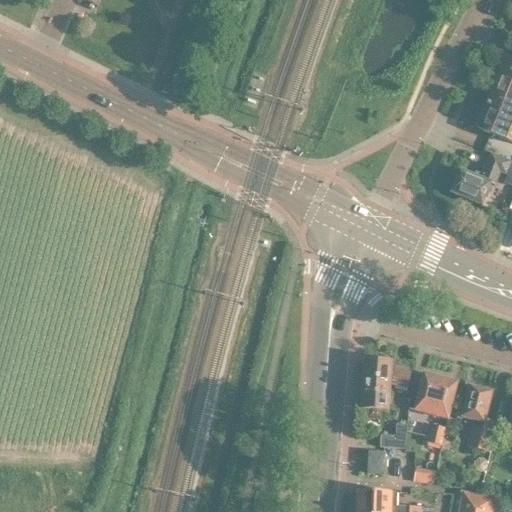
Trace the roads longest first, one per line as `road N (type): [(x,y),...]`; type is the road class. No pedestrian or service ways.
road 1 (residential): [(368,228),(38,66)]
road 2 (track): [(100,511),(187,164)]
road 3 (residential): [(368,228),(484,0)]
road 4 (secondary): [(316,511),(329,318)]
road 5 (residential): [(329,318),(511,362)]
road 6 (secondary): [(511,295),(368,228)]
